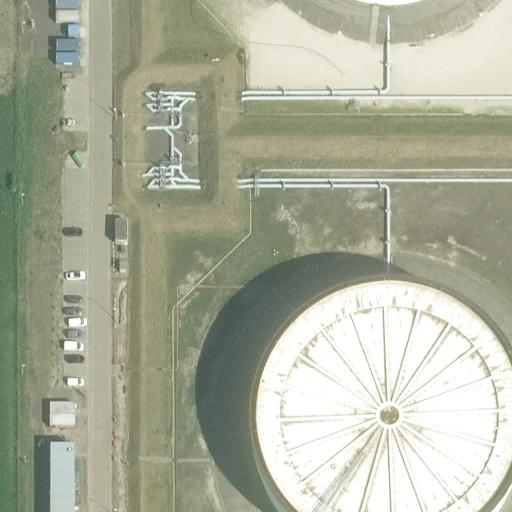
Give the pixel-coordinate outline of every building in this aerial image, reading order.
[(464,218),(462,267),(484,268),(492,281),(504,282),(508,288),(511,285),(511,247),(502,231),(503,218),(499,212),(511,203),(511,197),(511,181),(463,179),(463,190),(451,197),(464,218)] [(128,247),(128,225),(116,225),(115,247),(128,247)] [(498,511),(503,508),(511,492),(511,346),(508,339),(475,307),(434,287),(389,282),(344,292),(305,316),(276,351),(260,394),(258,439),(272,483),(293,511),(498,511)] [(75,406),(50,406),(50,430),(75,430),(75,406)] [(48,511),(73,511),(73,447),(48,447),(48,511)]
